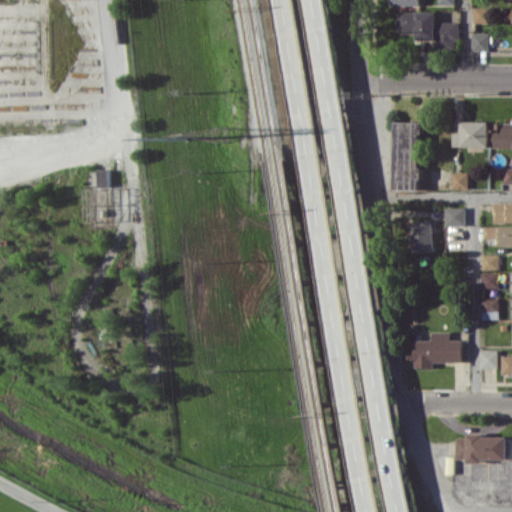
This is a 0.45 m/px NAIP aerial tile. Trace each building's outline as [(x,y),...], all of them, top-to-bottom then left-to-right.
[(471,22),(489,23),(489,7),(472,7),(471,22)] [(395,32),(414,33),(414,39),(433,39),(434,12),(396,11),(395,32)] [(434,48),(455,48),(455,22),(435,21),(434,48)] [(470,32),(469,50),(487,50),(487,33),(470,32)] [(420,121),(393,121),(392,190),(419,190),(420,121)] [(486,121),(457,121),(457,132),(450,132),(449,146),(485,146),(486,121)] [(511,122),(493,122),(493,147),(511,147),(511,122)] [(511,182),(511,167),(503,167),(503,183),(511,182)] [(450,189),(466,188),(466,172),(449,172),(450,189)] [(511,221),(511,201),(492,202),(492,221),(511,221)] [(444,207),(444,225),(464,225),(464,207),(444,207)] [(412,254),(434,250),(429,219),(407,223),(412,254)] [(511,244),(511,225),(482,226),(482,238),(497,238),(497,245),(511,244)] [(498,254),(482,254),(482,269),(498,269),(498,254)] [(498,288),(498,272),(481,272),(481,288),(498,288)] [(498,298),(481,298),(481,319),(499,318),(498,298)] [(415,340),(416,369),(434,368),(434,362),(463,361),(463,339),(451,339),(451,331),(432,331),(432,339),(415,340)] [(497,349),(480,350),(480,368),(498,368),(497,349)] [(511,354),(502,354),(503,375),(511,375),(511,354)] [(509,459),(509,435),(469,434),(469,437),(458,437),(458,458),(470,458),(470,462),(484,462),(484,459),(509,459)]
